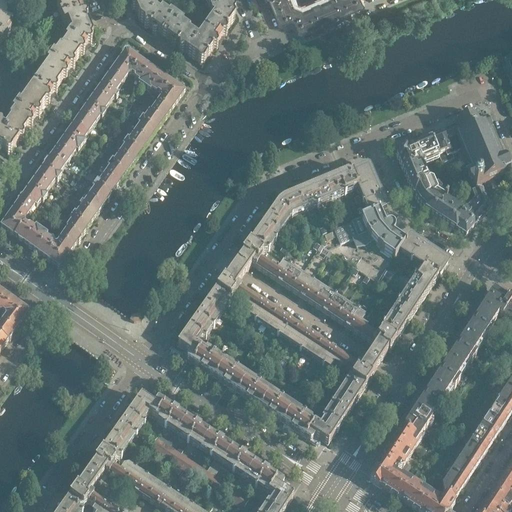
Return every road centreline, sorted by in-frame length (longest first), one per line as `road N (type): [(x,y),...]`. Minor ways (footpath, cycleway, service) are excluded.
road 1 (residential): [(208,82),(55,300)]
road 2 (tertiary): [(332,487),(141,360)]
road 3 (residential): [(214,259),(401,382)]
road 4 (residential): [(214,259),(256,196),(373,141)]
road 5 (residential): [(373,141),(484,94),(511,146)]
road 6 (residential): [(17,175),(115,32)]
road 7 (residential): [(479,266),(399,202),(373,141)]
road 8 (tertiary): [(401,382),(479,266)]
road 9 (residential): [(68,464),(141,360)]
road 10 (tertiary): [(332,487),(401,382)]
road 11 (residential): [(141,360),(214,259)]
